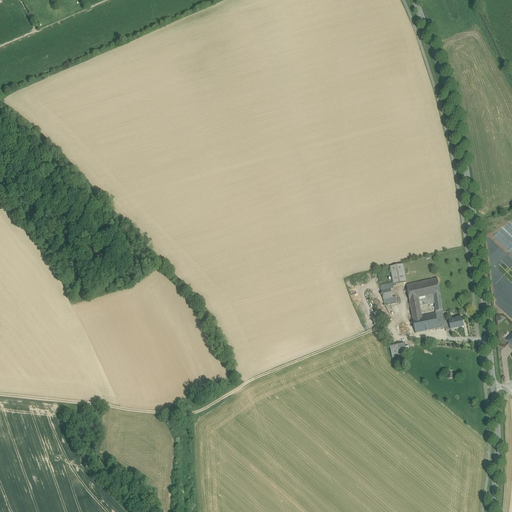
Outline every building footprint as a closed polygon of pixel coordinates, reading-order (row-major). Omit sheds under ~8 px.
[(403,265),(391,267),(394,284),(396,284),(406,282),(403,265)] [(449,321),(450,321),(449,321),(445,321),(438,282),(407,288),(416,333),(450,327),(449,321)] [(391,289),(382,291),(384,300),(393,298),(393,297),(391,290),(391,289)] [(450,321),(449,321),(450,327),(451,330),(464,327),(462,318),(458,319),(458,320),(450,321)] [(405,345),(390,348),(393,358),(407,355),(405,345)]
